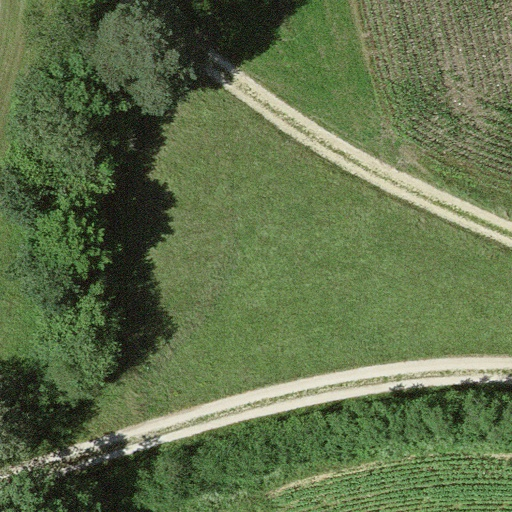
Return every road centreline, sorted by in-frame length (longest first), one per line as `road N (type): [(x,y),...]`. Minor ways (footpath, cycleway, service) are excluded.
road 1 (track): [(0,496),(445,368),(511,372)]
road 2 (track): [(511,233),(335,146),(185,46),(138,0)]
road 3 (track): [(74,0),(41,113),(0,195)]
